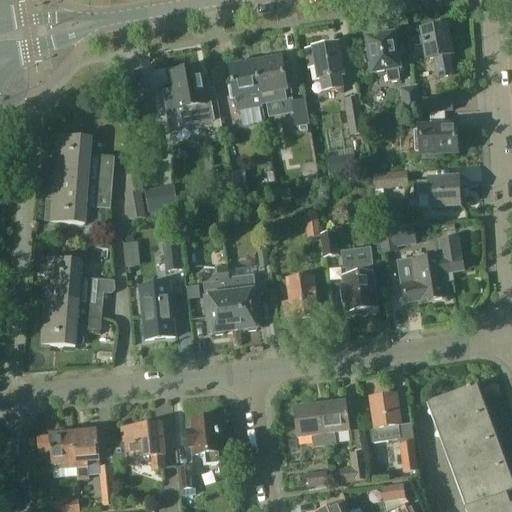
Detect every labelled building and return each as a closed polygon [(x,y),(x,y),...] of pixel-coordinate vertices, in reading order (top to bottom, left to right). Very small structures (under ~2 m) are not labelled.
[(453,57),(447,27),(421,32),(427,61),(435,60),(439,79),(453,77),(450,57),(453,57)] [(372,37),(370,41),(367,41),(373,75),(386,72),(389,84),(401,82),(399,70),(400,70),(393,36),(382,38),(380,36),(372,37)] [(314,50),(315,52),(308,53),(311,68),(318,67),(321,82),(323,81),(325,94),(343,91),(341,79),(344,78),(338,46),(314,50)] [(283,60),(256,64),(262,97),(261,98),(262,106),(287,101),(285,93),(288,93),(286,80),(291,79),(289,67),(284,68),(283,60)] [(261,98),(262,97),(256,64),(256,61),(244,63),(244,66),(229,69),(233,88),(229,89),(231,102),(235,101),(237,114),(263,110),(261,98)] [(199,71),(173,76),(179,112),(182,128),(213,122),(210,102),(205,103),(199,71)] [(418,107),(415,88),(402,90),(405,109),(418,107)] [(351,137),(365,135),(359,99),(345,102),(351,137)] [(451,100),(423,101),(424,114),(452,113),(451,100)] [(310,126),(305,101),(293,103),(298,128),(310,126)] [(401,120),(381,122),(382,134),(402,132),(401,120)] [(416,155),(422,154),(422,162),(436,162),(435,156),(458,155),(458,152),(460,151),(460,141),(457,140),(456,129),(421,130),(421,132),(415,132),(416,155)] [(89,169),(90,157),(91,140),(57,138),(53,181),(88,183),(89,169)] [(102,170),(114,171),(115,159),(103,158),(102,170)] [(339,159),(326,161),(330,181),(343,179),(339,159)] [(248,197),(243,172),(232,174),(236,199),(248,197)] [(407,174),(374,177),(375,190),(408,188),(407,174)] [(88,183),(53,181),(52,202),(46,201),(44,224),(50,224),(84,227),(86,209),(87,196),(88,183)] [(430,183),(417,184),(418,196),(430,196),(431,209),(460,208),(458,181),(430,182),(430,183)] [(223,205),(234,203),(233,193),(231,184),(219,186),(223,205)] [(146,193),(150,218),(177,214),(173,188),(146,193)] [(145,218),(140,194),(126,197),(130,221),(145,218)] [(100,197),(99,210),(110,211),(111,198),(100,197)] [(320,237),(317,214),(305,215),(308,239),(320,237)] [(394,233),(394,232),(382,234),(385,254),(396,253),(396,248),(415,245),(413,230),(394,233)] [(335,235),(321,236),(324,260),(338,258),(335,235)] [(464,272),(462,258),(459,237),(442,240),(444,257),(413,262),(416,285),(403,287),(405,305),(446,299),(444,282),(448,282),(447,274),(464,272)] [(182,271),(179,239),(163,241),(166,273),(182,271)] [(80,294),(81,280),(82,262),(47,260),(44,303),(79,306),(80,294)] [(349,314),(357,312),(357,314),(357,315),(358,316),(359,317),(360,318),(362,318),(363,319),(364,319),(366,318),(367,318),(368,317),(369,316),(369,314),(370,313),(370,312),(370,310),(376,309),(371,276),(369,277),(368,265),(348,268),(350,279),(344,279),(345,288),(342,288),(344,304),(347,303),(349,314)] [(226,334),(237,332),(232,297),(230,280),(228,267),(217,269),(219,283),(205,285),(207,299),(211,335),(214,335),(217,337),(224,336),(226,334)] [(230,280),(232,297),(237,332),(248,331),(251,333),(258,332),(259,330),(260,330),(256,294),(254,277),(230,280)] [(289,282),(292,304),(285,305),(287,320),(294,319),(294,321),(318,318),(313,279),(289,282)] [(115,282),(105,282),(104,296),(112,296),(115,293),(115,282)] [(176,339),(170,284),(139,288),(145,342),(176,339)] [(79,306),(44,303),(41,347),(75,349),(77,331),(78,319),(79,306)] [(101,333),(102,321),(90,320),(89,332),(101,333)] [(466,511),(481,511),(510,501),(508,496),(511,494),(511,481),(477,387),(432,404),(471,509),(466,511)] [(369,432),(371,446),(401,441),(399,428),(401,428),(396,397),(371,400),(375,432),(369,432)] [(320,407),(324,437),(325,449),(337,447),(335,435),(350,433),(346,403),(320,407)] [(325,449),(324,437),(320,407),(293,410),(297,440),(312,438),(314,450),(325,449)] [(207,467),(220,466),(219,454),(221,454),(217,420),(212,421),(210,418),(201,419),(198,422),(192,423),(193,433),(189,433),(190,449),(193,448),(194,457),(206,456),(207,467)] [(135,429),(122,431),(125,461),(152,458),(153,471),(165,470),(164,457),(166,457),(162,426),(135,429)] [(73,435),(77,477),(78,483),(90,482),(88,465),(100,464),(97,432),(73,435)] [(53,480),(77,477),(73,435),(50,437),(38,439),(39,456),(51,455),(53,480)] [(417,472),(414,453),(402,455),(405,474),(417,472)] [(367,482),(363,454),(350,456),(352,470),(341,471),(343,485),(367,482)] [(99,468),(101,489),(114,488),(112,466),(99,468)] [(194,469),(178,471),(181,492),(196,491),(194,469)] [(327,474),(307,477),(309,489),(328,487),(327,474)] [(404,487),(381,490),(383,504),(406,501),(404,487)] [(510,501),(481,511),(511,511),(511,506),(511,507),(510,501)] [(77,511),(76,502),(55,504),(55,511),(77,511)]
